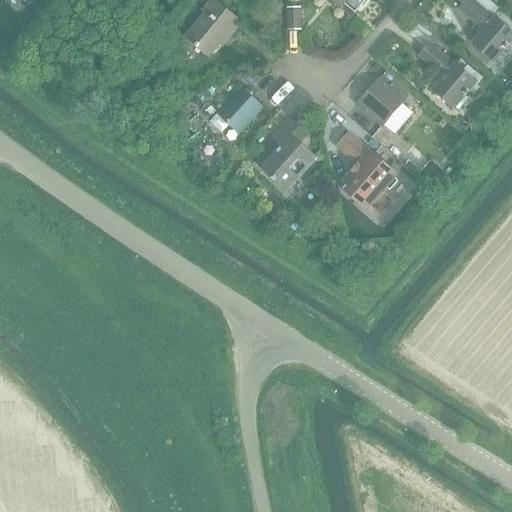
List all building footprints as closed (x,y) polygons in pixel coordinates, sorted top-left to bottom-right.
[(227,31),(231,35),(241,22),(213,0),(211,0),(202,11),(207,14),(187,38),(207,55),(227,31)] [(330,0),(352,17),(366,0),(330,0)] [(511,32),(495,17),(494,18),(472,0),(467,0),(459,9),(484,30),(472,43),(494,61),(511,39),(511,32)] [(287,8),(288,30),(301,30),(300,7),(287,8)] [(455,64),(454,64),(430,44),(420,56),(444,76),(433,89),(454,108),(476,82),(455,64)] [(357,104),(383,126),(404,101),(379,79),(357,104)] [(216,114),(238,134),(263,107),(241,87),(216,114)] [(167,97),(171,115),(190,111),(186,92),(167,97)] [(261,168),(286,190),(316,158),(298,142),(307,133),(290,118),(272,137),(281,146),(261,168)] [(370,151),(369,152),(348,134),(337,147),(358,165),(341,185),(368,208),(397,174),(370,151)] [(435,186),(445,173),(439,168),(433,163),(422,175),(435,186)]
